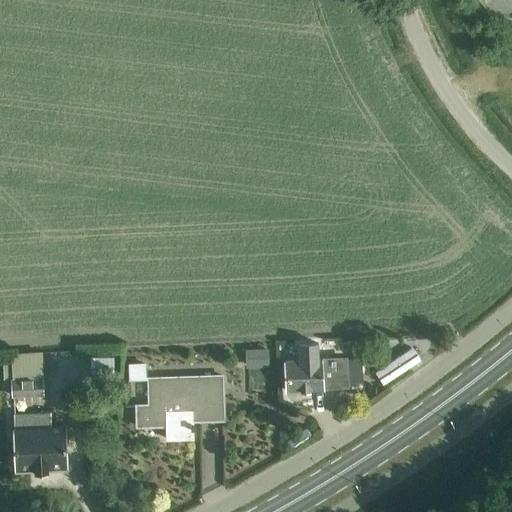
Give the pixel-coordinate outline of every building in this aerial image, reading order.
[(245,348),(245,367),(268,366),(268,348),(245,348)] [(335,354),(321,355),(320,350),(298,351),(299,360),(285,360),(287,389),(325,387),(325,385),(337,384),(335,354)] [(43,376),(42,376),(41,351),(11,353),(12,377),(14,377),(15,392),(44,391),(43,376)] [(90,378),(113,379),(114,357),(91,357),(90,378)] [(129,363),(129,379),(146,378),(145,363),(129,363)] [(173,435),(192,434),(192,419),(223,418),(222,374),(151,376),(151,404),(136,404),(136,424),(173,423),(173,435)] [(66,422),(53,423),(52,408),(15,411),(18,467),(68,464),(66,422)]
